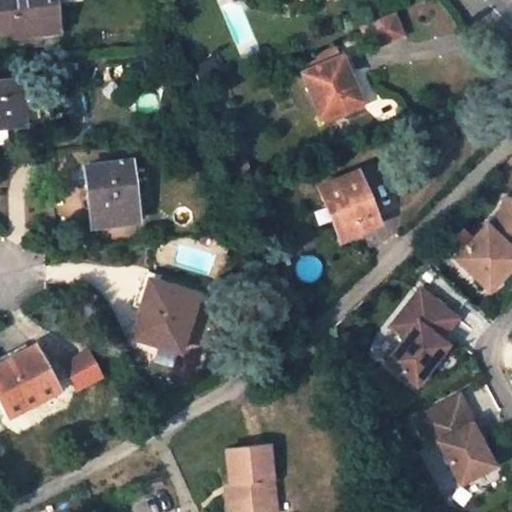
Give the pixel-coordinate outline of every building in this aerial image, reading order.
[(50,0),(0,0),(0,37),(54,31),(50,0)] [(61,37),(64,31),(59,5),(83,2),(82,0),(50,0),(54,31),(43,33),(44,39),(61,37)] [(397,13),(360,21),(365,45),(403,37),(397,13)] [(337,50),(319,58),(322,65),(341,57),(337,50)] [(322,65),(303,74),(323,118),(362,101),(343,56),(341,57),(322,65)] [(196,72),(202,85),(221,77),(215,63),(196,72)] [(0,131),(26,128),(22,83),(15,84),(19,122),(0,124),(0,131)] [(15,84),(0,85),(0,124),(19,122),(15,84)] [(217,138),(221,148),(231,144),(226,134),(217,138)] [(207,154),(202,156),(206,170),(212,168),(207,154)] [(130,162),(85,167),(92,227),(138,221),(130,162)] [(339,224),(344,236),(378,222),(358,172),(319,187),(326,205),(318,208),(326,229),(339,224)] [(511,253),(508,250),(511,246),(511,201),(499,197),(495,209),(450,258),(484,291),(511,261),(511,253)] [(159,283),(161,276),(144,271),(133,305),(146,309),(149,301),(143,299),(148,281),(159,283)] [(149,301),(138,338),(180,351),(197,295),(148,281),(143,299),(149,301)] [(433,340),(438,334),(441,336),(453,320),(414,293),(387,331),(402,341),(384,367),(416,389),(444,348),(433,340)] [(33,347),(0,364),(0,402),(8,417),(57,390),(33,347)] [(87,350),(60,365),(75,391),(102,376),(87,350)] [(468,402),(424,423),(437,451),(443,448),(463,491),(498,475),(484,445),(478,432),(481,430),(468,402)] [(484,445),(487,444),(481,430),(478,432),(484,445)] [(231,486),(232,493),(226,494),(228,511),(270,511),(267,482),(273,481),(269,445),(227,450),(231,486)] [(270,511),(276,511),(273,481),(267,482),(270,511)]
